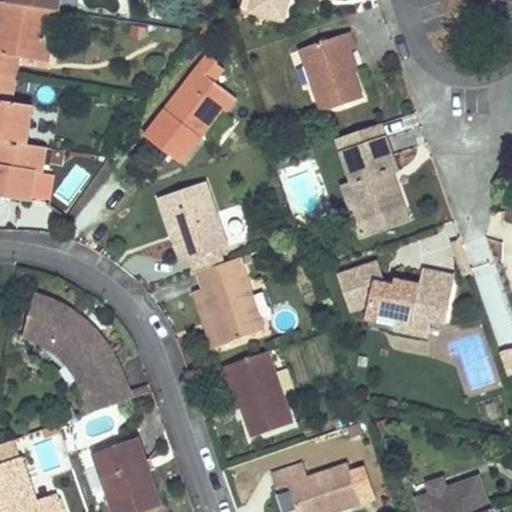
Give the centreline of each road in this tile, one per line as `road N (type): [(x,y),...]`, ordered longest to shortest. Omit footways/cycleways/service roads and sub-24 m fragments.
road 1 (residential): [(209,511),(143,320),(112,288),(60,259),(0,249)]
road 2 (residential): [(409,0),(420,42),(443,73),(484,74),(511,50)]
road 3 (unknown): [(443,73),(499,199)]
